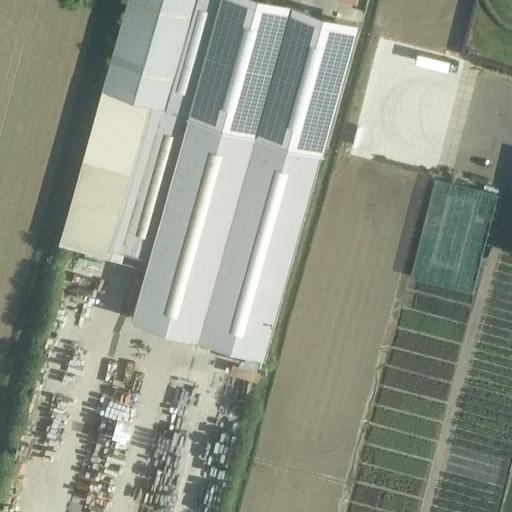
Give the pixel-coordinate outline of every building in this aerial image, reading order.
[(128,0),(61,241),(122,259),(127,241),(123,240),(162,104),(164,105),(193,0),(128,0)] [(149,256),(132,316),(266,354),(324,146),(358,20),(285,0),(218,0),(188,109),(190,110),(189,112),(149,256)] [(497,191),(437,175),(412,275),(474,291),(497,191)] [(422,511),(466,306),(469,306),(456,292),(454,302),(443,300),(434,308),(425,297),(420,296),(403,276),(353,511),(422,511)] [(246,353),(236,391),(258,396),(267,358),(246,353)]
